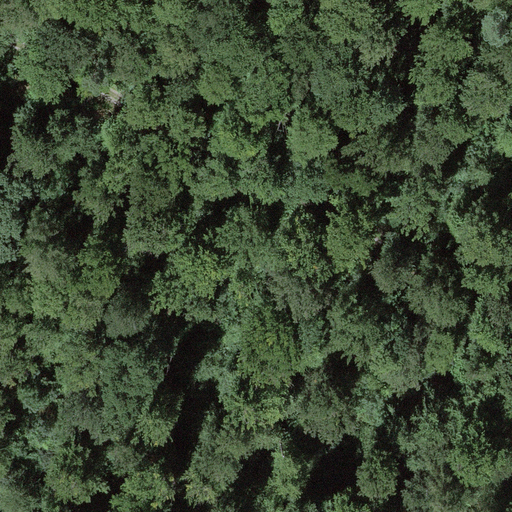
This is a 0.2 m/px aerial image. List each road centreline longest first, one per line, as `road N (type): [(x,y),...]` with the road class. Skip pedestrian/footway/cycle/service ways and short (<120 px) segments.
road 1 (track): [(0,36),(511,307)]
road 2 (track): [(207,511),(0,279)]
